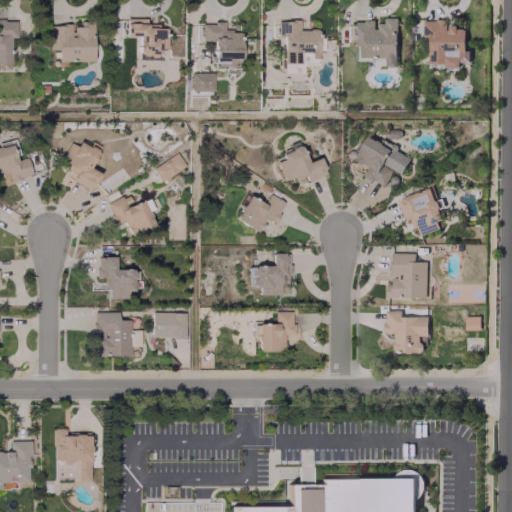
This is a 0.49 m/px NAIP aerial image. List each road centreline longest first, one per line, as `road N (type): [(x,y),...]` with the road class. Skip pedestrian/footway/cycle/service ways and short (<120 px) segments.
road 1 (residential): [(0,388),(511,387)]
road 2 (residential): [(51,236),(45,388)]
road 3 (residential): [(337,239),(337,389)]
